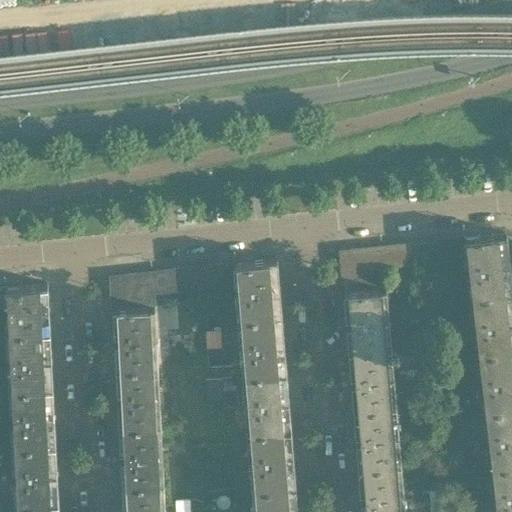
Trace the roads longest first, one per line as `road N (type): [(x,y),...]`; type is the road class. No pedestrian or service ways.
road 1 (secondary): [(511,10),(236,73),(0,100)]
road 2 (secondary): [(0,131),(281,100),(511,51)]
road 3 (residential): [(325,511),(296,227)]
road 4 (residential): [(73,251),(84,511)]
road 5 (residential): [(73,251),(296,227)]
road 6 (residential): [(296,227),(511,203)]
